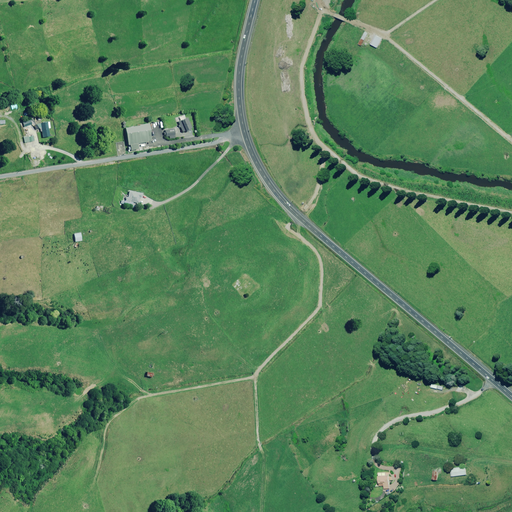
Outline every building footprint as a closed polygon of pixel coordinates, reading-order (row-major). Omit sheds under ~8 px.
[(368,33),(365,32),(358,45),(361,46),(368,33)] [(382,39),(375,35),(371,44),(377,48),(382,39)] [(181,127),(183,132),(193,128),(189,118),(179,122),(180,125),(179,125),(180,127),(181,127)] [(41,123),(43,137),(50,136),(49,128),(51,128),(50,122),(41,123)] [(126,128),(128,145),(131,145),(132,150),(140,149),(139,144),(150,142),(149,141),(152,140),(150,123),(140,125),(141,126),(126,128)] [(165,130),(166,137),(170,136),(170,139),(176,138),(174,128),(165,130)] [(143,193),(130,190),(129,197),(127,197),(126,201),(125,200),(124,205),(133,207),(134,202),(139,203),(140,197),(143,197),(143,193)] [(74,234),(75,242),(82,241),(81,233),(74,234)] [(451,477),(466,475),(465,466),(450,468),(451,477)] [(383,486),(383,489),(390,489),(389,473),(378,473),(378,476),(377,476),(377,484),(378,484),(379,486),(383,486)]
